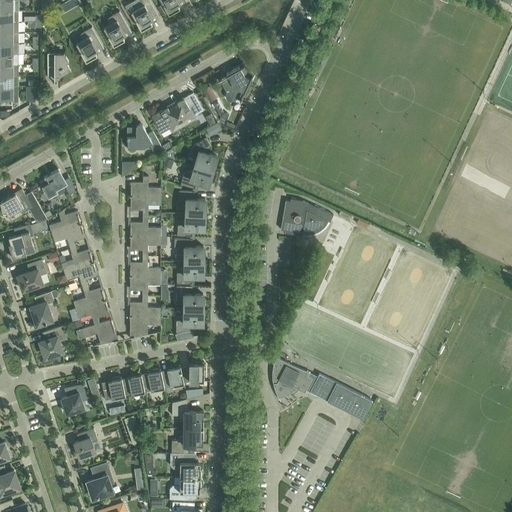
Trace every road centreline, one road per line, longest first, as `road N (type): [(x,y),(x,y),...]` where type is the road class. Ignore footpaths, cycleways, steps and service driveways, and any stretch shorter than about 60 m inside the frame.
road 1 (residential): [(282,51),(226,185),(221,338)]
road 2 (residential): [(227,0),(0,130)]
road 3 (residential): [(90,129),(241,44),(282,51)]
road 4 (residential): [(29,378),(221,338)]
road 5 (residential): [(221,338),(218,511)]
road 6 (residential): [(96,192),(112,199),(116,212),(112,274),(90,204)]
road 7 (residential): [(75,511),(29,378)]
road 8 (residential): [(6,383),(51,511)]
